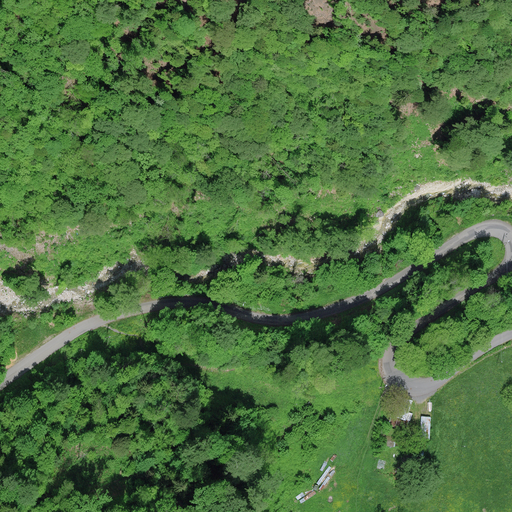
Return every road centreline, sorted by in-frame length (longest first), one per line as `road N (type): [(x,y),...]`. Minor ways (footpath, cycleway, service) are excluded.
road 1 (unclassified): [(0,382),(103,316),(197,299),(267,319),(310,316),(375,290),(476,230),(493,227),(511,238)]
road 2 (unclassified): [(511,261),(408,330),(388,357),(396,377),(420,385),(511,333)]
